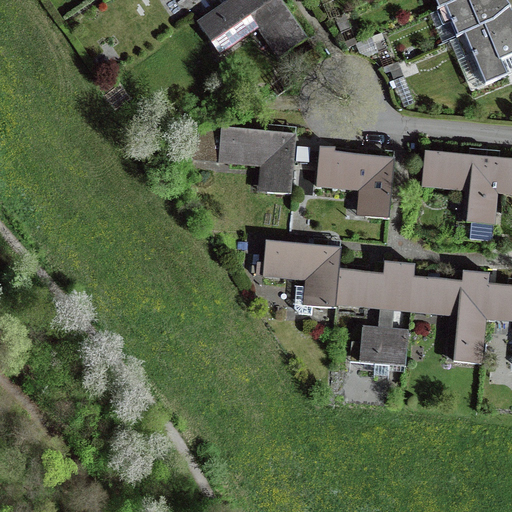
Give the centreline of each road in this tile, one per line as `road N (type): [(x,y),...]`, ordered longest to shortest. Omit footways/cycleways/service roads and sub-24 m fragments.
road 1 (track): [(0,227),(177,437),(219,511)]
road 2 (residential): [(511,137),(403,126),(344,104)]
road 3 (track): [(100,511),(35,414),(0,387)]
